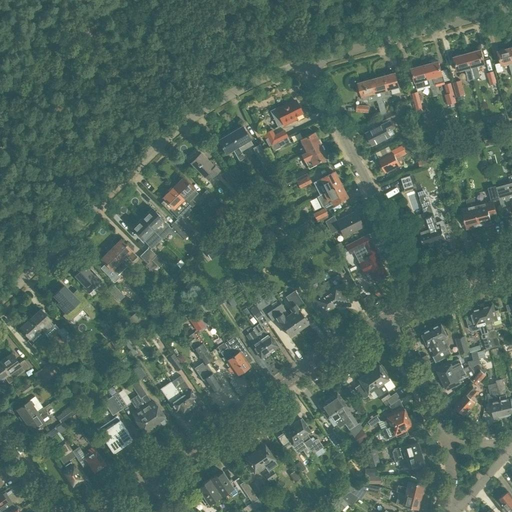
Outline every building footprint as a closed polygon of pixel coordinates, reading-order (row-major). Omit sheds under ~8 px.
[(511,49),(511,48),(498,51),(502,65),(509,63),(511,75),(511,49)] [(474,78),(481,77),(477,65),(485,63),(481,50),(468,53),(474,78)] [(474,78),(468,53),(454,57),(458,71),(465,69),(467,75),(468,75),(470,79),(474,78)] [(438,61),(425,65),(429,79),(430,85),(433,96),(438,95),(435,84),(444,82),(438,61)] [(425,65),(411,69),(417,88),(430,85),(429,79),(425,65)] [(490,85),(497,83),(493,71),(487,73),(490,85)] [(387,113),(383,99),(383,98),(391,96),(389,89),(399,87),(395,73),(372,79),(377,100),(378,102),(382,115),(387,113)] [(377,100),(372,79),(358,83),(363,100),(368,98),(369,102),(377,100)] [(457,97),(465,95),(461,80),(452,82),(457,97)] [(447,105),(456,102),(451,83),(444,85),(447,94),(445,95),(447,105)] [(417,112),(423,110),(418,92),(412,93),(417,112)] [(302,113),(296,101),(283,107),(282,106),(270,112),(278,127),(283,124),(284,125),(297,119),(295,116),(302,113)] [(390,120),(391,121),(404,114),(400,107),(385,115),(388,121),(390,120)] [(490,121),(493,129),(500,127),(497,119),(490,121)] [(372,145),(390,136),(395,134),(389,121),(366,133),(372,145)] [(242,126),(230,133),(241,152),(241,151),(253,144),(242,126)] [(275,135),(272,130),(263,135),(269,146),(288,137),(284,130),(275,135)] [(482,134),(485,144),(502,139),(500,130),(482,134)] [(241,152),(230,133),(218,140),(226,153),(233,149),(239,161),(245,158),(241,152)] [(302,154),(320,145),(314,133),(300,139),(304,147),(300,149),(302,154)] [(432,136),(425,138),(427,144),(434,141),(432,136)] [(273,151),(291,142),(288,137),(271,146),(273,151)] [(450,143),(447,150),(452,152),(455,145),(450,143)] [(263,163),(269,160),(261,145),(255,148),(263,163)] [(308,169),(316,165),(315,163),(327,158),(320,145),(302,154),(301,155),(308,169)] [(271,160),(275,157),(270,148),(266,150),(271,160)] [(406,153),(405,152),(403,148),(393,153),(379,160),(386,172),(400,165),(396,158),(406,153)] [(208,181),(219,170),(215,166),(214,167),(200,153),(190,163),(208,181)] [(420,168),(431,165),(430,158),(418,161),(420,168)] [(234,179),(238,176),(232,167),(227,170),(234,179)] [(233,189),(238,185),(236,182),(234,179),(227,170),(222,173),(233,189)] [(297,181),(308,176),(305,170),(294,175),(297,181)] [(327,191),(340,184),(334,172),(320,179),(327,191)] [(403,191),(416,187),(411,173),(399,177),(403,191)] [(300,188),(312,183),(309,176),(297,182),(300,188)] [(183,178),(173,188),(190,206),(192,207),(196,203),(192,199),(198,193),(183,178)] [(284,189),(293,184),(289,178),(281,182),(284,189)] [(445,191),(452,190),(450,180),(443,182),(445,191)] [(324,208),(330,205),(347,197),(340,184),(327,191),(315,197),(320,208),(323,206),(324,208)] [(487,204),(476,206),(481,224),(492,222),(490,217),(497,215),(493,201),(499,199),(496,187),(496,186),(488,188),(491,201),(489,202),(487,204)] [(255,199),(261,195),(257,187),(250,191),(255,199)] [(506,191),(505,187),(497,189),(497,187),(496,187),(499,199),(501,206),(510,204),(509,203),(511,202),(511,187),(511,188),(511,189),(506,191)] [(173,188),(163,198),(165,199),(161,203),(177,218),(181,214),(182,214),(190,206),(173,188)] [(215,208),(219,205),(214,199),(215,198),(206,190),(202,194),(215,208)] [(435,223),(432,215),(425,196),(423,190),(418,192),(420,198),(424,213),(426,217),(427,221),(435,244),(446,240),(443,233),(448,232),(444,221),(442,220),(435,223)] [(476,206),(474,198),(466,199),(467,205),(468,204),(469,208),(462,210),(466,228),(481,224),(476,206)] [(451,213),(457,211),(455,201),(449,203),(451,213)] [(152,208),(142,218),(161,238),(171,229),(162,220),(162,219),(152,208)] [(324,221),(329,218),(324,208),(313,214),(317,222),(320,221),(321,223),(324,221)] [(362,226),(355,212),(337,221),(334,216),(325,221),(331,234),(340,229),(344,236),(362,226)] [(425,248),(435,244),(427,221),(426,217),(424,213),(419,215),(424,230),(419,232),(425,248)] [(191,236),(195,233),(179,217),(175,221),(191,236)] [(142,218),(132,228),(152,249),(162,239),(161,238),(142,218)] [(186,241),(191,236),(175,221),(171,225),(186,241)] [(295,241),(303,235),(299,229),(291,235),(295,241)] [(226,234),(204,248),(211,260),(233,245),(226,234)] [(379,258),(371,242),(368,235),(346,246),(350,253),(354,251),(360,262),(359,263),(365,274),(364,276),(367,281),(369,282),(374,280),(386,275),(378,259),(379,258)] [(121,239),(111,249),(128,266),(137,256),(121,239)] [(260,252),(265,249),(257,240),(253,243),(260,252)] [(161,266),(164,263),(148,247),(144,252),(157,266),(158,266),(158,267),(160,265),(161,266)] [(101,259),(111,270),(117,276),(127,266),(128,266),(111,249),(101,259)] [(293,279),(299,275),(297,270),(298,269),(287,249),(280,252),(293,279)] [(152,271),(157,266),(144,252),(140,256),(147,264),(146,265),(152,271)] [(280,269),(285,265),(279,257),(274,261),(280,269)] [(339,267),(343,273),(348,270),(345,264),(339,267)] [(88,293),(102,280),(90,268),(88,269),(85,266),(75,276),(84,285),(82,287),(88,293)] [(322,288),(334,306),(344,299),(338,290),(345,286),(338,275),(327,282),(330,287),(324,291),(322,288)] [(233,282),(230,278),(223,283),(226,287),(233,282)] [(119,302),(125,296),(113,284),(107,289),(119,302)] [(66,313),(78,301),(64,286),(54,295),(59,301),(57,303),(66,313)] [(232,297),(226,288),(213,297),(218,306),(227,300),(232,297)] [(334,306),(322,288),(316,292),(315,290),(310,293),(323,313),(334,306)] [(295,291),(286,297),(290,302),(290,303),(292,306),(290,307),(293,312),(289,315),(299,331),(305,327),(304,325),(308,323),(299,309),(305,305),(295,290),(294,291),(295,291)] [(232,307),(237,304),(232,297),(227,300),(232,307)] [(203,312),(216,304),(212,298),(199,306),(203,312)] [(294,334),(299,331),(289,315),(281,304),(267,314),(272,320),(276,317),(279,321),(279,322),(289,336),(293,333),(294,334)] [(250,310),(257,319),(263,315),(256,305),(250,310)] [(494,311),(492,305),(482,308),(490,338),(488,339),(490,347),(491,347),(491,348),(500,346),(495,329),(494,330),(492,322),(501,320),(499,310),(494,311)] [(473,309),(472,310),(471,311),(473,316),(468,318),(467,319),(470,329),(472,330),(480,328),(486,349),(491,348),(491,347),(490,347),(488,339),(490,338),(482,308),(477,309),(476,308),(473,309)] [(40,309),(30,318),(42,332),(44,334),(49,339),(57,332),(62,337),(61,338),(66,344),(72,339),(67,333),(68,333),(63,327),(60,330),(54,324),(53,325),(50,321),(51,320),(40,309)] [(138,311),(132,315),(138,323),(144,318),(138,311)] [(197,331),(205,326),(196,312),(188,318),(197,331)] [(42,332),(30,318),(20,328),(30,339),(28,341),(32,346),(40,338),(44,334),(42,332)] [(446,357),(451,354),(448,348),(449,348),(444,339),(448,337),(447,335),(448,334),(447,331),(445,331),(441,322),(434,326),(435,326),(431,328),(446,357)] [(265,332),(259,323),(252,328),(251,326),(251,327),(269,353),(278,347),(269,333),(266,335),(265,333),(265,332)] [(261,358),(269,353),(251,327),(246,330),(255,343),(252,345),(261,358)] [(446,357),(431,328),(428,330),(427,329),(421,333),(425,341),(425,342),(426,345),(428,345),(428,347),(433,345),(437,353),(432,355),(436,362),(446,357)] [(113,329),(105,336),(109,340),(116,333),(113,329)] [(213,358),(202,343),(203,343),(195,331),(185,339),(193,350),(194,349),(204,364),(202,365),(200,365),(195,368),(203,380),(204,380),(212,392),(221,385),(206,363),(213,358)] [(227,347),(243,371),(250,366),(248,363),(252,360),(235,335),(224,343),(227,347)] [(460,355),(470,352),(465,336),(455,339),(460,355)] [(116,350),(124,346),(120,340),(113,344),(116,350)] [(243,371),(227,347),(224,343),(224,342),(217,347),(230,367),(228,368),(230,372),(233,370),(236,375),(243,371)] [(484,350),(477,352),(479,358),(485,357),(484,350)] [(19,363),(16,359),(11,353),(0,361),(12,378),(29,367),(24,360),(19,363)] [(181,364),(186,360),(182,353),(176,357),(181,364)] [(178,371),(183,367),(173,354),(168,358),(178,371)] [(479,363),(480,362),(479,359),(469,361),(471,367),(479,363)] [(13,380),(12,378),(0,361),(0,379),(4,377),(9,383),(13,380)] [(437,370),(436,371),(438,376),(440,375),(441,377),(439,378),(440,379),(439,380),(440,380),(464,368),(461,362),(452,366),(451,363),(437,369),(437,370)] [(59,378),(49,363),(40,370),(47,379),(52,376),(54,380),(55,379),(56,380),(59,378)] [(476,374),(482,368),(479,363),(471,367),(476,374)] [(373,369),(368,372),(386,399),(390,404),(399,398),(396,392),(390,396),(387,391),(388,391),(382,382),(389,378),(380,364),(378,366),(378,365),(377,366),(376,365),(372,367),(373,369)] [(140,379),(146,375),(139,365),(133,369),(140,379)] [(464,368),(440,380),(440,381),(441,382),(443,381),(444,383),(442,384),(445,389),(446,388),(447,389),(460,382),(459,379),(466,375),(472,380),(476,375),(476,374),(471,367),(470,365),(467,367),(464,368)] [(487,372),(483,367),(482,368),(476,374),(476,375),(472,380),(478,385),(486,375),(484,374),(487,372)] [(42,382),(47,379),(40,370),(35,373),(41,383),(42,382)] [(362,383),(354,388),(361,397),(365,398),(368,396),(368,392),(373,389),(378,396),(379,396),(382,402),(386,399),(368,372),(364,375),(363,374),(359,376),(360,378),(359,378),(362,383)] [(54,380),(52,376),(47,379),(42,382),(45,387),(56,380),(55,379),(54,380)] [(190,390),(180,376),(171,382),(175,388),(189,409),(197,404),(193,399),(196,397),(190,389),(190,390)] [(502,379),(496,380),(497,384),(499,392),(504,415),(508,415),(508,416),(511,415),(511,403),(511,398),(507,399),(505,390),(502,379)] [(34,388),(29,381),(20,388),(19,387),(14,390),(19,398),(34,388)] [(137,381),(132,385),(138,394),(138,395),(139,398),(141,397),(160,425),(161,424),(163,425),(166,423),(166,421),(167,420),(154,401),(152,403),(137,381)] [(472,412),(469,409),(475,402),(471,398),(472,397),(473,397),(477,394),(476,392),(477,390),(473,386),(455,406),(459,410),(458,411),(462,414),(463,414),(464,415),(465,414),(468,416),(472,412)] [(182,414),(189,409),(175,388),(165,394),(171,403),(176,411),(179,409),(182,414)] [(121,410),(127,406),(118,392),(112,396),(121,410)] [(494,402),(490,403),(494,418),(495,419),(501,418),(500,416),(504,415),(499,392),(492,394),(494,402)] [(329,399),(328,399),(345,424),(349,430),(354,437),(362,427),(359,423),(354,426),(342,408),(345,406),(336,393),(333,396),(331,396),(329,398),(329,399)] [(139,398),(138,395),(133,398),(137,404),(134,406),(139,412),(133,416),(145,435),(148,433),(150,434),(153,432),(153,429),(160,425),(141,397),(139,398)] [(22,422),(43,408),(35,396),(17,409),(22,416),(19,417),(22,422)] [(113,415),(121,410),(112,396),(104,402),(113,415)] [(323,402),(319,405),(328,418),(331,416),(339,428),(345,424),(328,399),(327,400),(326,400),(324,401),(323,402)] [(61,423),(76,412),(72,406),(56,417),(61,423)] [(388,419),(384,421),(387,427),(408,418),(406,413),(406,412),(405,409),(404,409),(403,407),(386,415),(388,419)] [(47,424),(51,421),(50,420),(51,419),(43,408),(22,422),(26,427),(28,425),(33,432),(45,423),(46,423),(47,424)] [(369,420),(367,422),(368,423),(371,427),(380,421),(376,415),(369,420)] [(117,416),(97,429),(113,453),(133,440),(117,416)] [(313,442),(307,434),(310,432),(301,418),(292,425),(312,454),(323,447),(317,439),(313,442)] [(387,427),(382,429),(386,438),(395,434),(397,439),(408,434),(406,430),(412,427),(412,426),(412,425),(411,422),(410,422),(408,418),(387,427)] [(60,433),(68,428),(63,422),(56,427),(59,431),(60,433)] [(292,425),(283,431),(291,444),(290,444),(297,453),(302,450),(307,457),(312,454),(292,425)] [(87,426),(81,431),(90,445),(97,441),(87,426)] [(334,446),(341,441),(333,431),(326,435),(334,446)] [(359,445),(366,440),(360,431),(353,439),(359,445)] [(64,440),(57,445),(64,456),(60,458),(67,470),(62,473),(66,479),(68,479),(72,486),(74,484),(76,484),(80,482),(80,480),(82,479),(70,461),(69,460),(75,456),(72,451),(64,440)] [(370,449),(366,440),(359,445),(358,445),(364,451),(370,449)] [(394,448),(392,452),(394,461),(420,454),(419,449),(421,448),(419,443),(417,442),(394,448)] [(259,448),(254,452),(260,460),(265,467),(268,471),(277,464),(273,459),(276,457),(271,450),(269,451),(264,445),(263,446),(262,445),(259,447),(259,448)] [(95,450),(93,447),(88,450),(90,453),(84,458),(94,472),(106,465),(96,450),(95,450)] [(365,452),(370,467),(380,465),(375,449),(365,452)] [(246,457),(245,458),(249,465),(247,466),(252,473),(259,468),(260,471),(265,467),(260,460),(254,452),(250,455),(249,454),(246,456),(246,457)] [(420,454),(394,461),(395,461),(397,461),(398,466),(407,463),(409,469),(424,465),(424,464),(425,463),(424,458),(422,457),(420,454)] [(300,460),(295,465),(300,472),(306,468),(300,460)] [(282,482),(272,469),(268,472),(274,481),(275,480),(278,485),(282,482)] [(228,480),(222,471),(216,475),(216,474),(210,478),(221,496),(233,488),(236,486),(231,478),(228,480)] [(270,483),(274,481),(268,472),(264,475),(270,483)] [(209,505),(221,496),(210,478),(203,483),(203,484),(198,488),(203,496),(200,498),(205,506),(208,504),(209,505)] [(256,493),(263,489),(257,480),(250,484),(256,493)] [(252,503),(258,499),(246,481),(240,485),(252,503)] [(345,495),(354,488),(350,481),(340,488),(345,495)] [(420,497),(421,493),(423,492),(424,487),(423,486),(423,485),(408,481),(406,487),(398,485),(396,491),(399,492),(420,497)] [(369,485),(362,483),(359,487),(379,498),(381,487),(369,484),(369,485)] [(361,499),(366,492),(357,486),(347,493),(357,499),(358,497),(361,499)] [(500,497),(499,498),(509,511),(511,511),(511,496),(508,491),(504,494),(503,494),(500,496),(500,497)] [(420,497),(399,492),(396,504),(401,507),(402,505),(417,509),(417,508),(419,507),(420,503),(419,501),(420,497)] [(352,506),(357,499),(347,493),(341,498),(352,506)] [(342,511),(348,504),(341,498),(335,505),(342,511)] [(253,510),(262,504),(258,499),(252,503),(250,505),(249,504),(241,510),(242,511),(248,511),(253,509),(253,510)]
